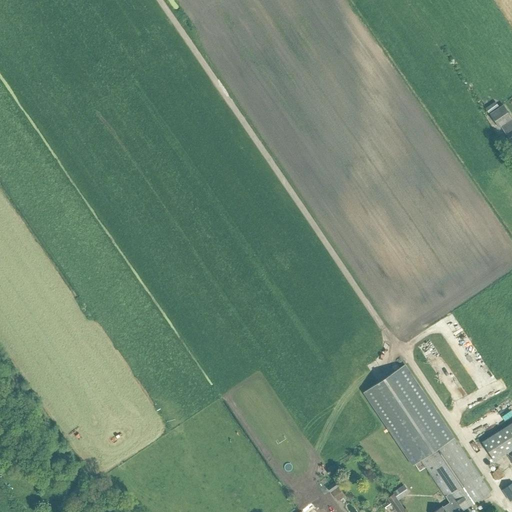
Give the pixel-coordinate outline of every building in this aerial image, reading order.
[(499,62),(502,68),(508,65),(505,59),(499,62)] [(499,107),(494,101),(485,108),(489,114),(499,107)] [(511,121),(511,120),(511,119),(502,105),(488,114),(498,128),(500,127),(505,135),(506,134),(511,141),(511,140),(511,121)] [(463,349),(470,346),(464,336),(458,339),(463,349)] [(433,353),(452,387),(463,380),(444,347),(433,353)] [(458,511),(490,492),(453,437),(404,365),(362,393),(410,465),(420,459),(449,502),(442,507),(441,506),(432,511),(458,511)] [(504,408),(511,404),(510,399),(501,403),(504,408)] [(511,422),(482,441),(494,461),(506,453),(511,462),(511,422)] [(335,482),(327,488),(330,492),(338,487),(335,482)] [(511,482),(504,488),(502,490),(509,500),(511,498),(511,482)] [(409,492),(403,484),(392,492),(398,500),(409,492)] [(386,498),(395,511),(401,511),(404,510),(392,494),(386,498)]
